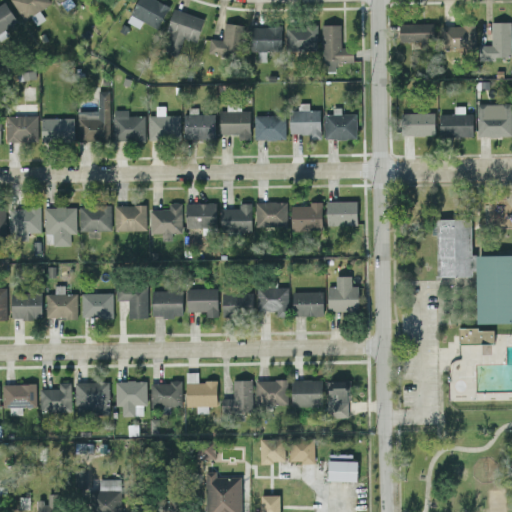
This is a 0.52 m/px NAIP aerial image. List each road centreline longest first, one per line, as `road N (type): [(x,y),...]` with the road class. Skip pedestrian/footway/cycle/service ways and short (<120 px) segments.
road 1 (residential): [(378,0),(385,511)]
road 2 (residential): [(511,167),(0,173)]
road 3 (residential): [(0,351),(383,347)]
